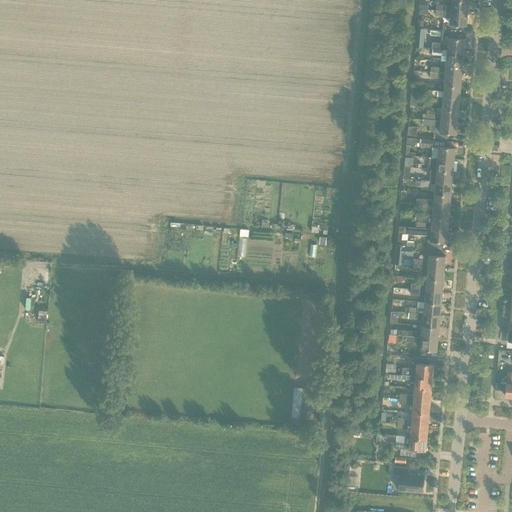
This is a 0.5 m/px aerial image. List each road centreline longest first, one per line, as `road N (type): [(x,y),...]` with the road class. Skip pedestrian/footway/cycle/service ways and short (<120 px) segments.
road 1 (residential): [(460,419),(494,48)]
road 2 (track): [(344,201),(317,511)]
